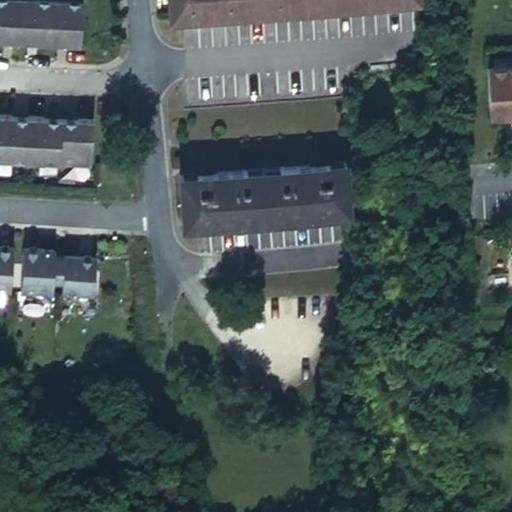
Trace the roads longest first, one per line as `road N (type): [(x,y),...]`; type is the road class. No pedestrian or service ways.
road 1 (residential): [(0,212),(168,220)]
road 2 (residential): [(151,80),(0,79)]
road 3 (residential): [(151,80),(168,220)]
